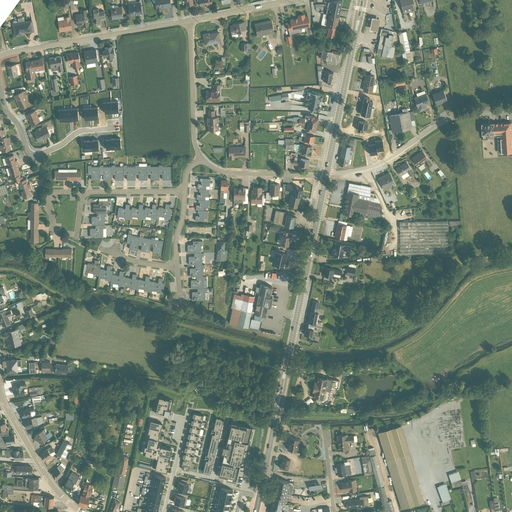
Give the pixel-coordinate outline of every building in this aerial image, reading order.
[(151,0),(152,2),(154,3),(155,3),(157,11),(162,10),(162,8),(171,6),(169,0),(151,0)] [(327,8),(340,10),(341,0),(340,0),(328,2),(327,5),(322,4),(315,4),(315,7),(322,7),(327,8)] [(399,0),(403,14),(416,10),(412,0),(399,0)] [(128,4),(130,16),(135,15),(135,14),(141,13),(140,2),(128,4)] [(112,19),(123,18),(121,6),(119,7),(117,5),(115,5),(114,6),(114,7),(113,5),(110,5),(110,8),(112,19)] [(327,8),(326,14),(339,16),(340,10),(327,8)] [(98,9),(92,10),(94,20),(96,20),(97,25),(100,24),(100,20),(105,19),(104,11),(103,11),(99,11),(98,9)] [(77,26),(84,25),(84,27),(89,26),(87,14),(89,13),(89,10),(86,10),(80,11),(80,14),(75,14),(77,26)] [(287,24),(288,31),(309,27),(307,16),(304,17),(304,14),(298,16),(298,18),(290,20),(291,23),(287,24)] [(325,26),(336,28),(339,16),(326,14),(325,18),(327,19),(325,26)] [(64,17),(57,18),(60,32),(71,30),(69,16),(64,17)] [(375,19),(371,18),(369,30),(373,31),(377,31),(379,19),(375,19)] [(13,22),(15,36),(23,35),(23,33),(33,31),(31,20),(17,22),(15,21),(14,21),(13,22)] [(257,37),(269,34),(273,33),(274,33),(271,21),(255,24),(257,37)] [(230,26),(231,35),(242,32),(242,31),(246,30),(244,22),(233,24),(234,25),(230,26)] [(326,35),(334,37),(336,28),(325,26),(325,28),(327,29),(326,35)] [(394,32),(381,29),(379,35),(380,35),(376,54),(381,55),(381,56),(393,58),(395,47),(391,46),(394,32)] [(209,33),(203,34),(205,45),(217,43),(217,40),(220,39),(218,32),(209,34),(209,33)] [(398,33),(401,53),(409,51),(406,32),(398,33)] [(110,62),(112,61),(112,60),(112,59),(114,58),(113,55),(114,54),(113,48),(110,49),(110,47),(109,47),(108,47),(107,47),(107,48),(104,48),(105,51),(102,51),(103,57),(106,57),(106,59),(108,59),(108,61),(110,62)] [(320,49),(318,57),(330,59),(331,51),(332,51),(320,49)] [(86,63),(98,61),(96,50),(84,52),(86,63)] [(413,57),(416,56),(416,51),(401,53),(403,63),(413,61),(413,57)] [(72,53),(66,54),(68,64),(72,63),(73,68),(80,67),(79,62),(80,62),(78,52),(74,53),(72,54),(72,53)] [(58,71),(63,71),(60,56),(49,58),(51,71),(58,70),(58,71)] [(39,73),(45,72),(42,59),(33,61),(35,73),(39,72),(39,73)] [(28,82),(35,81),(34,78),(36,78),(34,71),(33,61),(25,62),(26,67),(24,68),(27,80),(28,82)] [(7,66),(10,77),(18,76),(16,65),(18,64),(7,66)] [(321,87),(323,80),(331,82),(333,73),(322,70),(322,66),(317,66),(319,86),(321,87)] [(374,76),(366,75),(363,90),(372,92),(375,79),(374,79),(374,76)] [(69,77),(70,85),(78,83),(77,76),(69,77)] [(57,86),(56,78),(51,79),(52,87),(53,87),(53,89),(51,90),(51,95),(52,95),(58,94),(58,91),(59,90),(58,86),(57,86)] [(106,88),(104,79),(98,80),(99,89),(106,88)] [(220,90),(220,85),(213,85),(213,91),(206,91),(206,102),(220,101),(220,90)] [(443,89),(432,94),(436,105),(447,101),(443,89)] [(27,94),(25,90),(14,96),(20,110),(30,105),(25,95),(27,94)] [(429,104),(423,90),(416,93),(417,96),(413,98),(419,111),(426,109),(425,105),(429,104)] [(320,95),(307,92),(306,99),(309,99),(307,109),(317,110),(319,111),(319,110),(320,107),(320,106),(318,106),(319,100),(321,100),(322,96),(320,95)] [(363,100),(362,106),(371,108),(372,102),(369,101),(370,98),(364,97),(363,100)] [(371,108),(362,106),(361,110),(360,114),(369,116),(371,108)] [(408,112),(407,108),(402,109),(402,113),(399,114),(402,130),(411,129),(412,128),(411,126),(415,125),(412,111),(409,112),(409,111),(408,112)] [(65,121),(72,121),(72,120),(71,109),(64,110),(65,121)] [(35,110),(26,114),(28,119),(28,118),(31,125),(40,121),(35,110)] [(208,122),(208,131),(219,130),(218,117),(215,117),(215,111),(208,111),(208,117),(206,118),(207,122),(208,122)] [(389,115),(392,132),(402,130),(399,114),(389,115)] [(300,118),(299,121),(316,125),(318,119),(314,118),(314,116),(305,115),(304,118),(305,118),(305,119),(300,118)] [(55,128),(55,120),(51,120),(41,125),(42,127),(36,129),(36,131),(34,132),(38,142),(51,136),(48,130),(52,128),(55,128)] [(239,122),(240,131),(244,131),(244,132),(249,132),(249,130),(250,130),(250,121),(249,121),(249,122),(244,122),(244,125),(244,122),(239,122)] [(299,121),(298,125),(303,126),(303,127),(306,128),(306,131),(311,132),(311,131),(315,131),(316,125),(299,121)] [(358,127),(357,130),(362,131),(363,128),(367,129),(368,123),(358,121),(357,127),(358,127)] [(499,139),(500,153),(511,152),(511,147),(510,122),(481,124),(482,140),(487,140),(487,137),(489,137),(489,135),(496,134),(497,139),(499,139)] [(2,142),(10,140),(9,137),(7,137),(5,132),(0,133),(0,141),(2,141),(2,142)] [(299,137),(298,141),(308,143),(309,141),(313,142),(314,136),(305,134),(304,138),(299,137)] [(120,138),(112,139),(113,149),(121,148),(120,138)] [(106,149),(113,149),(112,139),(105,139),(106,149)] [(352,155),(354,140),(349,139),(348,146),(342,145),(338,165),(346,167),(347,164),(350,164),(351,159),(350,159),(351,155),(352,155)] [(0,144),(0,148),(1,153),(11,150),(9,144),(11,144),(10,140),(2,142),(3,144),(0,144)] [(98,140),(91,140),(91,150),(99,150),(98,140)] [(370,155),(377,153),(377,151),(384,150),(382,140),(375,141),(375,144),(368,145),(370,155)] [(301,145),(300,154),(310,156),(312,147),(301,145)] [(229,147),(229,159),(234,159),(233,157),(245,156),(244,146),(229,147)] [(422,151),(411,159),(418,167),(424,163),(427,168),(432,164),(422,151)] [(11,165),(18,163),(17,160),(15,160),(13,155),(4,158),(2,159),(4,165),(7,165),(10,164),(11,165)] [(294,157),(293,164),(299,166),(303,167),(303,166),(308,167),(309,160),(294,157)] [(406,162),(396,169),(400,176),(407,172),(410,176),(414,174),(406,162)] [(8,168),(10,175),(19,172),(17,167),(19,166),(18,163),(11,165),(11,167),(8,168)] [(91,165),(88,165),(88,174),(91,175),(91,180),(100,180),(100,175),(100,167),(91,167),(91,165)] [(103,180),(111,180),(112,174),(111,167),(103,167),(103,165),(100,165),(100,167),(100,175),(103,175),(103,180)] [(115,165),(111,165),(111,167),(112,174),(115,175),(115,180),(123,180),(123,174),(123,167),(115,167),(115,165)] [(127,165),(123,165),(123,167),(123,174),(126,174),(126,180),(135,180),(135,174),(135,167),(127,167),(127,165)] [(138,180),(147,180),(147,174),(147,166),(139,166),(139,165),(135,165),(135,167),(135,174),(138,174),(138,180)] [(150,165),(147,165),(147,166),(147,174),(150,174),(150,180),(159,180),(159,174),(159,166),(150,166),(150,165)] [(162,180),(171,180),(171,166),(162,166),(162,165),(159,165),(159,166),(159,174),(162,174),(162,180)] [(54,171),(54,180),(63,180),(63,179),(67,179),(67,170),(58,169),(58,171),(54,171)] [(77,169),(67,170),(67,179),(72,179),(72,180),(81,180),(81,171),(77,171),(77,169)] [(19,172),(10,175),(12,182),(16,181),(16,182),(23,180),(22,177),(21,177),(19,172)] [(389,173),(378,178),(384,191),(390,188),(391,189),(395,187),(389,173)] [(198,178),(197,189),(209,189),(212,189),(212,184),(209,184),(210,178),(198,178)] [(24,189),(31,187),(29,183),(28,184),(26,179),(17,182),(20,189),(23,188),(24,189)] [(219,203),(225,203),(225,198),(226,198),(227,181),(221,180),(219,203)] [(299,187),(283,183),(282,193),(301,197),(303,189),(298,189),(299,187)] [(349,183),(342,213),(355,216),(355,215),(354,215),(355,213),(358,214),(358,215),(365,216),(366,215),(379,218),(382,207),(375,194),(370,193),(371,187),(360,185),(349,183)] [(270,184),(269,195),(278,195),(279,184),(270,184)] [(32,190),(31,187),(24,189),(24,190),(20,192),(23,199),(24,198),(25,201),(33,198),(32,196),(30,191),(32,190)] [(261,187),(253,187),(253,190),(251,190),(251,204),(257,204),(257,207),(262,207),(262,204),(261,204),(261,187)] [(241,189),(234,189),(234,203),(247,203),(248,188),(245,188),(241,188),(241,189)] [(197,189),(196,199),(208,200),(209,189),(197,189)] [(288,205),(298,207),(300,197),(290,194),(288,205)] [(196,199),(195,210),(207,211),(208,200),(196,199)] [(93,205),(93,213),(97,213),(106,213),(106,205),(108,205),(108,201),(98,201),(98,204),(93,205)] [(29,216),(38,216),(38,208),(37,208),(37,203),(31,203),(31,212),(29,212),(29,216)] [(117,219),(119,219),(119,217),(124,217),(124,219),(130,220),(130,219),(131,209),(129,209),(130,205),(126,204),(125,209),(123,209),(123,208),(118,207),(117,219)] [(145,209),(142,209),(143,205),(139,204),(138,209),(136,209),(136,208),(132,207),(131,209),(130,219),(132,219),(132,217),(137,217),(137,219),(143,219),(145,209)] [(143,219),(150,220),(150,219),(157,219),(158,209),(156,209),(156,205),(152,204),(152,209),(150,209),(150,208),(145,207),(145,209),(143,219)] [(159,219),(164,220),(164,218),(170,219),(171,209),(169,209),(170,204),(166,204),(165,209),(163,208),(158,207),(158,209),(157,219),(159,219)] [(195,210),(195,221),(207,221),(207,211),(195,210)] [(295,214),(275,210),(273,223),(293,227),(295,218),(294,217),(295,214)] [(91,216),(91,225),(95,225),(104,225),(105,225),(105,217),(106,216),(106,213),(97,213),(97,216),(91,216)] [(30,229),(37,229),(37,225),(38,225),(38,216),(29,216),(29,220),(27,220),(27,229),(30,229)] [(337,223),(334,237),(347,240),(348,236),(350,236),(352,227),(346,225),(347,223),(338,221),(338,224),(337,223)] [(399,223),(399,255),(448,254),(448,222),(399,223)] [(90,228),(90,237),(103,237),(103,228),(105,228),(104,225),(95,225),(95,228),(90,228)] [(29,242),(38,242),(38,234),(37,234),(37,229),(30,229),(30,238),(29,238),(29,242)] [(129,244),(129,249),(137,250),(139,237),(131,236),(132,231),(128,230),(126,243),(129,244)] [(277,243),(288,246),(289,241),(290,242),(291,237),(290,237),(291,233),(281,231),(279,239),(277,239),(277,243)] [(143,236),(140,236),(138,245),(141,245),(140,251),(149,252),(151,239),(143,238),(143,236)] [(152,253),(161,254),(163,241),(158,240),(158,238),(155,237),(155,238),(151,238),(150,247),(153,247),(152,253)] [(202,245),(202,241),(193,241),(193,244),(187,245),(187,253),(194,253),(201,253),(200,245),(202,245)] [(217,251),(216,260),(226,261),(227,251),(224,250),(225,242),(218,241),(217,251)] [(332,249),(331,255),(342,258),(344,251),(349,252),(350,246),(336,243),(335,249),(332,249)] [(45,249),(45,258),(49,258),(49,260),(54,260),(54,256),(58,256),(58,250),(54,250),(54,249),(45,249)] [(63,250),(58,250),(58,256),(67,257),(67,258),(71,258),(71,249),(63,249),(63,250)] [(275,258),(286,261),(287,254),(284,253),(285,251),(279,249),(277,249),(276,252),(274,258),(275,258)] [(188,256),(188,265),(195,265),(202,265),(202,256),(203,256),(203,253),(201,253),(194,253),(194,256),(188,256)] [(274,265),(274,268),(282,270),(282,267),(285,267),(287,261),(286,261),(275,258),(274,265)] [(85,274),(85,275),(93,276),(93,274),(99,275),(100,269),(100,265),(98,265),(99,261),(95,260),(94,264),(87,263),(87,264),(84,264),(83,273),(85,274)] [(343,268),(343,270),(346,271),(346,274),(354,276),(356,268),(355,268),(355,265),(349,264),(348,266),(347,266),(347,268),(343,268)] [(100,280),(100,281),(105,282),(105,280),(111,281),(112,274),(113,271),(110,270),(111,266),(107,265),(106,270),(104,270),(104,269),(100,269),(99,275),(98,280),(100,280)] [(189,268),(190,277),(196,277),(203,277),(203,268),(204,268),(204,265),(202,265),(195,265),(195,268),(189,268)] [(325,268),(324,275),(328,276),(328,277),(332,278),(332,276),(340,278),(341,271),(325,268)] [(112,286),(118,287),(118,285),(124,286),(125,277),(125,276),(123,276),(124,272),(120,271),(119,276),(117,275),(112,274),(111,281),(111,285),(111,286),(112,286)] [(123,289),(125,289),(125,286),(131,287),(131,288),(137,289),(138,279),(136,279),(136,275),(132,274),(132,279),(130,278),(125,277),(124,286),(123,289)] [(136,291),(143,292),(144,290),(150,291),(151,281),(149,281),(149,277),(145,276),(145,281),(143,280),(138,279),(137,289),(136,291)] [(205,280),(205,277),(203,277),(196,277),(196,280),(191,280),(191,289),(197,288),(204,288),(204,280),(205,280)] [(150,293),(156,294),(157,293),(163,293),(164,283),(162,283),(163,279),(158,278),(158,283),(156,283),(156,282),(151,281),(150,291),(150,293)] [(269,296),(271,287),(260,284),(260,287),(256,286),(254,296),(241,294),(240,295),(234,294),(231,308),(232,308),(229,323),(248,328),(248,327),(260,329),(260,328),(262,326),(264,316),(265,316),(267,306),(270,307),(272,297),(269,296)] [(192,292),(192,300),(205,300),(208,300),(208,288),(204,288),(197,288),(197,292),(192,292)] [(314,327),(319,302),(313,301),(308,325),(314,327)] [(31,309),(25,311),(28,317),(29,320),(37,317),(35,314),(34,315),(31,309)] [(12,314),(10,310),(6,311),(0,313),(0,321),(1,322),(2,326),(10,323),(8,316),(12,314)] [(314,327),(306,325),(304,335),(308,335),(307,337),(313,338),(314,333),(313,332),(314,327)] [(17,330),(3,333),(5,338),(6,338),(9,347),(21,344),(17,330)] [(3,360),(3,367),(7,366),(7,372),(18,371),(17,366),(21,366),(21,359),(3,360)] [(50,372),(50,363),(41,363),(41,372),(50,372)] [(61,371),(67,372),(71,373),(72,366),(56,364),(55,366),(52,366),(52,370),(55,371),(54,374),(60,375),(61,371)] [(337,389),(339,381),(317,377),(316,382),(314,381),(312,393),(313,393),(312,398),(317,399),(316,401),(317,403),(322,405),(326,402),(328,402),(331,387),(337,389)] [(23,386),(26,386),(25,382),(13,384),(15,390),(14,391),(14,395),(19,394),(19,396),(25,395),(23,386)] [(30,397),(44,393),(43,390),(42,387),(35,387),(28,388),(30,397)] [(40,400),(45,399),(44,395),(32,397),(33,406),(39,405),(39,406),(41,406),(40,401),(41,401),(40,400)] [(156,395),(153,409),(167,413),(171,399),(156,395)] [(21,411),(22,417),(32,416),(31,412),(34,411),(33,407),(25,409),(25,410),(21,411)] [(202,422),(204,415),(195,413),(193,413),(192,417),(193,417),(193,420),(202,422)] [(23,421),(25,428),(33,426),(34,427),(38,426),(38,424),(43,422),(42,417),(36,418),(36,417),(23,421)] [(207,455),(205,455),(204,460),(206,460),(203,471),(210,473),(219,438),(223,420),(221,420),(221,419),(216,417),(213,429),(212,429),(210,434),(212,434),(207,455)] [(200,429),(202,422),(193,420),(191,419),(190,424),(192,424),(191,426),(200,429)] [(151,420),(150,425),(149,427),(161,430),(161,428),(162,423),(151,420)] [(0,434),(8,434),(8,429),(6,429),(5,423),(1,423),(1,422),(0,421),(0,434)] [(223,463),(223,465),(221,464),(218,476),(226,478),(226,480),(235,482),(236,480),(238,472),(239,469),(240,465),(243,465),(249,440),(252,427),(231,422),(226,446),(223,445),(222,452),(224,452),(222,462),(223,463)] [(199,436),(200,429),(191,426),(190,426),(189,430),(190,431),(189,433),(199,436)] [(401,426),(378,433),(401,507),(424,500),(401,426)] [(149,427),(148,432),(159,435),(159,434),(159,432),(160,432),(161,430),(149,427)] [(44,441),(51,436),(49,433),(47,434),(46,432),(44,429),(35,434),(34,440),(38,441),(38,440),(39,440),(41,444),(44,442),(44,441)] [(188,437),(188,440),(197,442),(199,436),(189,433),(188,433),(187,437),(188,437)] [(147,434),(142,454),(158,457),(158,454),(160,447),(159,447),(160,446),(158,445),(158,446),(157,446),(158,442),(156,442),(156,439),(150,438),(150,435),(147,434)] [(0,436),(0,448),(7,448),(6,444),(10,443),(10,442),(14,442),(14,435),(0,436)] [(337,441),(338,450),(350,449),(349,445),(348,445),(348,442),(357,441),(356,436),(347,436),(347,435),(337,436),(337,441)] [(300,439),(290,437),(287,449),(300,452),(301,450),(300,450),(300,446),(298,446),(300,439)] [(64,458),(72,445),(63,440),(55,453),(64,458)] [(187,444),(186,447),(195,449),(197,442),(188,440),(187,440),(186,444),(187,444)] [(44,460),(55,453),(51,446),(43,451),(44,452),(40,454),(44,460)] [(170,448),(160,446),(160,447),(158,454),(170,457),(172,448),(170,448)] [(498,446),(487,448),(488,452),(495,452),(496,455),(499,455),(498,450),(499,450),(498,446)] [(194,456),(195,449),(186,447),(185,447),(184,451),(185,451),(184,454),(194,456)] [(395,511),(391,498),(388,499),(374,448),(368,449),(369,456),(374,474),(384,511),(395,511)] [(5,450),(5,455),(6,456),(12,456),(12,455),(14,455),(14,459),(23,459),(23,452),(19,452),(19,450),(10,451),(9,450),(5,450)] [(183,458),(183,461),(192,463),(194,456),(184,454),(183,453),(182,458),(183,458)] [(170,457),(158,454),(158,457),(157,462),(168,464),(170,457)] [(124,476),(128,458),(122,456),(117,475),(115,474),(112,486),(122,488),(125,476),(124,476)] [(374,474),(369,456),(361,457),(364,475),(374,474)] [(288,470),(290,460),(282,458),(281,463),(280,463),(279,468),(288,470)] [(168,464),(157,462),(155,461),(154,467),(155,467),(155,470),(166,472),(168,464)] [(193,468),(194,463),(192,463),(183,461),(181,465),(182,466),(181,469),(188,471),(189,467),(193,468)] [(344,463),(336,465),(336,467),(334,467),(335,473),(337,473),(338,476),(351,474),(349,462),(344,462),(344,463)] [(65,467),(61,464),(57,467),(54,470),(55,472),(52,474),(57,479),(63,473),(61,471),(65,467)] [(16,472),(16,474),(27,474),(27,473),(31,473),(32,467),(17,466),(16,467),(13,466),(12,472),(16,472)] [(460,477),(458,470),(448,473),(450,480),(460,477)] [(75,476),(71,473),(63,486),(68,489),(69,490),(74,483),(72,481),(75,476)] [(165,477),(154,475),(152,481),(164,483),(165,477)] [(94,489),(92,488),(95,489),(96,486),(93,485),(93,484),(90,483),(91,478),(87,477),(86,482),(85,482),(85,483),(82,483),(81,487),(83,488),(82,495),(80,495),(78,504),(87,506),(89,496),(91,496),(92,491),(93,491),(94,489)] [(461,483),(460,477),(450,481),(452,486),(461,484),(461,483)] [(26,478),(25,488),(38,489),(38,478),(26,478)] [(277,479),(275,491),(288,494),(291,494),(293,483),(277,479)] [(357,491),(355,479),(347,480),(347,482),(339,483),(340,488),(341,488),(342,491),(348,490),(349,492),(357,491)] [(466,479),(461,480),(467,503),(471,502),(468,490),(468,488),(466,479)] [(152,481),(151,486),(162,489),(164,484),(152,481)] [(191,484),(179,481),(177,491),(186,493),(188,487),(190,488),(191,484)] [(451,496),(445,482),(437,485),(442,500),(451,496)] [(151,486),(150,492),(161,495),(162,489),(151,486)] [(221,487),(220,493),(231,495),(233,490),(221,487)] [(2,496),(2,499),(5,499),(5,497),(7,497),(7,493),(13,494),(13,490),(4,489),(4,491),(3,491),(2,496)] [(288,494),(275,491),(273,500),(286,503),(287,500),(288,501),(288,497),(287,497),(288,494)] [(150,492),(148,498),(160,501),(161,495),(150,492)] [(220,493),(219,499),(230,501),(231,495),(220,493)] [(54,497),(31,495),(30,501),(31,502),(31,504),(33,505),(53,507),(54,497)] [(185,506),(187,498),(176,495),(175,497),(174,503),(185,506)] [(346,504),(346,509),(364,506),(364,505),(368,504),(367,496),(359,497),(359,499),(347,501),(348,504),(346,504)] [(160,501),(148,498),(147,504),(158,507),(160,501)] [(219,499),(217,505),(229,507),(230,501),(219,499)] [(115,511),(120,502),(114,500),(108,511),(115,511)] [(271,511),(288,511),(290,504),(286,503),(273,500),(270,511),(271,511)]
